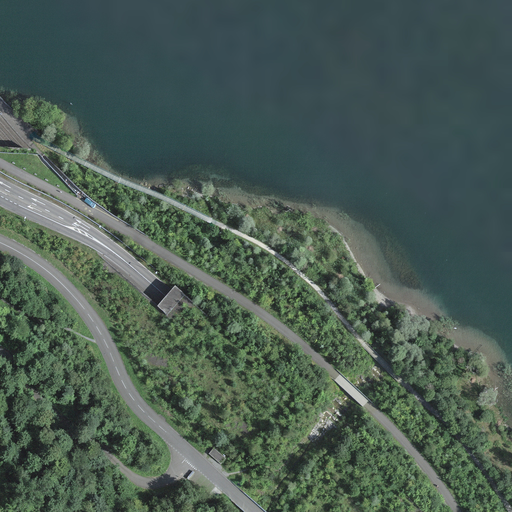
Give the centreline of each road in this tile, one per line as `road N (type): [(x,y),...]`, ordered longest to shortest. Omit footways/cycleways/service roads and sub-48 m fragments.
road 1 (primary): [(400,511),(113,252),(0,190)]
road 2 (motorway): [(357,511),(0,185)]
road 3 (motorway): [(0,228),(313,511)]
road 4 (unclassified): [(253,511),(127,391),(85,306),(0,243)]
road 5 (track): [(189,453),(166,479),(137,479),(56,415),(0,352)]
road 6 (track): [(0,396),(40,511)]
